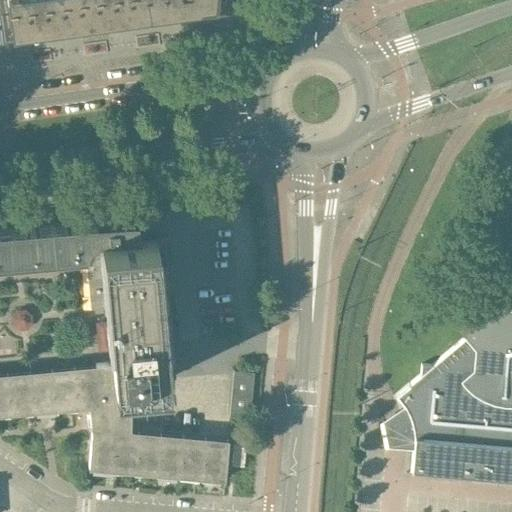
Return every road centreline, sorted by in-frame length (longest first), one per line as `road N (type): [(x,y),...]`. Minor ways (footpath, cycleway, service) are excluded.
road 1 (tertiary): [(293,511),(321,155)]
road 2 (secondary): [(0,166),(274,138)]
road 3 (secondary): [(265,76),(0,108)]
road 4 (secondary): [(511,8),(352,62)]
road 5 (secondary): [(364,123),(511,74)]
road 6 (residential): [(0,470),(57,504),(134,511)]
